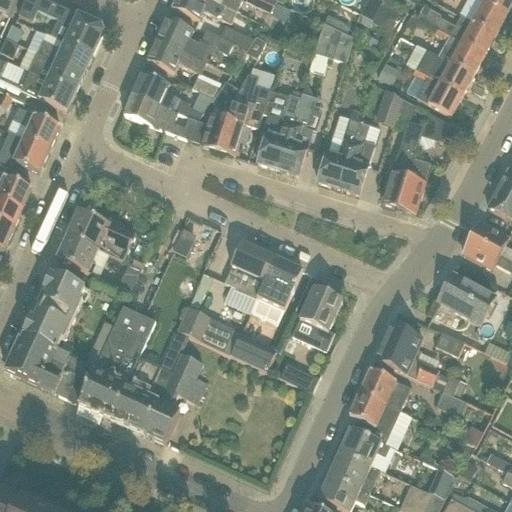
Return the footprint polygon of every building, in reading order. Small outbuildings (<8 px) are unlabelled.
[(10,21),(19,0),(0,0),(0,20),(2,17),(10,21)] [(38,15),(49,20),(72,30),(65,47),(93,61),(104,36),(104,35),(102,30),(102,29),(37,0),(28,0),(20,19),(34,25),(38,15)] [(232,27),(234,22),(237,15),(203,0),(177,0),(172,12),(199,23),(204,14),(232,27)] [(203,0),(237,15),(243,3),(235,0),(203,0)] [(248,0),(246,6),(272,17),(277,7),(278,4),(269,0),(248,0)] [(397,19),(381,10),(383,5),(373,0),(371,0),(359,24),(370,31),(374,24),(390,33),(397,19)] [(511,0),(487,0),(484,6),(507,19),(511,7),(511,0)] [(484,6),(473,27),(496,39),(507,19),(484,6)] [(291,14),(277,7),(272,17),(272,18),(287,25),(291,14)] [(456,44),(485,60),(496,39),(473,27),(463,21),(461,20),(456,29),(441,22),(442,19),(424,10),(418,21),(417,22),(420,24),(447,38),(448,34),(458,40),(456,44)] [(417,22),(418,21),(412,19),(407,28),(415,32),(420,24),(417,22)] [(327,29),(347,38),(351,30),(331,20),(327,29)] [(207,66),(209,67),(212,61),(217,63),(220,54),(229,59),(234,49),(235,47),(222,41),(208,34),(201,48),(190,44),(195,35),(167,22),(158,43),(207,66)] [(347,38),(327,29),(325,27),(315,57),(347,67),(355,43),(347,38)] [(24,34),(14,29),(7,44),(17,48),(18,48),(24,34)] [(235,47),(234,49),(246,54),(253,43),(227,31),(222,41),(235,47)] [(85,79),(93,61),(65,47),(37,34),(28,53),(38,58),(85,79)] [(310,56),(317,40),(304,34),(297,50),(310,56)] [(473,80),(485,60),(456,44),(458,40),(448,34),(447,38),(450,40),(439,60),(438,61),(473,80)] [(379,44),(366,38),(362,46),(375,52),(379,44)] [(256,62),(265,45),(257,41),(255,44),(253,43),(246,54),(247,55),(246,57),(256,62)] [(178,69),(201,79),(207,66),(158,43),(148,65),(175,77),(178,69)] [(7,44),(2,57),(14,62),(20,48),(18,48),(17,48),(7,44)] [(414,78),(422,83),(426,75),(437,80),(434,85),(462,100),(473,80),(438,61),(439,60),(427,54),(414,78)] [(38,58),(30,77),(76,98),(85,79),(38,58)] [(0,96),(3,98),(12,102),(18,89),(1,81),(8,67),(0,63),(0,96)] [(393,89),(401,74),(386,66),(378,82),(393,89)] [(18,89),(25,75),(19,72),(8,67),(1,81),(18,89)] [(25,75),(18,89),(12,102),(24,107),(28,99),(67,117),(76,98),(30,77),(25,75)] [(417,102),(451,121),(462,100),(434,85),(437,80),(426,75),(422,83),(426,85),(417,102)] [(170,88),(143,76),(133,98),(178,118),(179,117),(190,122),(200,126),(205,116),(190,110),(191,108),(166,97),(170,88)] [(234,106),(218,155),(235,160),(245,130),(258,134),(272,94),(258,90),(260,82),(249,79),(240,96),(239,95),(234,106)] [(220,92),(197,82),(192,93),(214,102),(220,92)] [(303,96),(302,97),(316,102),(306,85),(303,96)] [(234,106),(239,95),(240,94),(225,86),(212,107),(216,108),(209,129),(203,148),(202,150),(218,155),(234,106)] [(300,104),(302,97),(303,96),(295,94),(293,101),(290,100),(289,101),(286,111),(282,123),(268,120),(262,138),(267,139),(258,168),(278,174),(300,104)] [(386,95),(376,126),(395,132),(404,105),(386,95)] [(302,97),(300,104),(278,174),(299,181),(315,134),(309,131),(318,102),(316,102),(302,97)] [(0,109),(7,113),(12,102),(3,98),(0,104),(0,109)] [(133,98),(124,119),(190,145),(200,126),(190,122),(186,132),(174,127),(178,118),(133,98)] [(9,135),(25,142),(24,143),(50,155),(61,131),(19,113),(9,135)] [(318,187),(339,193),(361,126),(362,127),(364,116),(354,113),(344,144),(334,140),(318,187)] [(449,128),(430,118),(426,130),(425,130),(422,140),(443,147),(449,128)] [(209,129),(200,126),(190,145),(203,148),(209,129)] [(339,193),(359,200),(376,149),(365,146),(370,130),(362,127),(361,126),(339,193)] [(409,126),(382,207),(398,213),(415,163),(422,140),(425,130),(409,126)] [(14,166),(39,178),(50,155),(24,143),(14,166)] [(398,213),(415,218),(425,186),(431,168),(415,163),(398,213)] [(511,176),(509,175),(499,194),(511,200),(511,176)] [(0,202),(23,213),(32,193),(0,178),(0,202)] [(511,200),(499,194),(489,213),(511,225),(511,200)] [(0,226),(14,233),(23,213),(0,202),(0,226)] [(82,216),(90,220),(94,210),(86,206),(82,216)] [(124,266),(125,264),(135,241),(80,216),(68,241),(98,256),(98,255),(122,265),(124,266)] [(0,253),(4,255),(14,233),(0,226),(0,253)] [(509,244),(480,228),(472,243),(511,264),(511,252),(506,250),(509,244)] [(68,241),(58,264),(92,279),(96,269),(93,268),(98,256),(68,241)] [(511,264),(472,243),(464,259),(493,274),(496,268),(511,276),(511,264)] [(275,262),(242,247),(231,270),(232,271),(225,287),(232,290),(224,305),(251,317),(252,315),(275,262)] [(133,269),(141,272),(145,265),(136,261),(133,269)] [(279,327),(303,275),(275,262),(252,315),(279,327)] [(85,293),(51,278),(23,340),(57,356),(62,344),(64,344),(82,305),(80,305),(85,293)] [(481,329),(486,319),(496,301),(453,278),(438,306),(481,329)] [(129,298),(132,292),(121,286),(118,292),(129,298)] [(342,306),(314,293),(292,341),(326,357),(335,338),(329,335),(342,306)] [(79,409),(111,423),(139,363),(156,325),(127,312),(124,311),(115,330),(95,373),(79,409)] [(231,359),(241,338),(234,335),(235,332),(194,314),(188,311),(177,334),(189,340),(231,359)] [(105,326),(86,369),(87,369),(95,373),(115,330),(105,326)] [(460,404),(467,387),(451,380),(450,381),(418,366),(422,357),(417,355),(423,342),(392,329),(375,365),(443,397),(460,404)] [(189,340),(177,334),(170,352),(182,357),(189,340)] [(436,351),(459,361),(465,347),(442,336),(436,351)] [(241,338),(231,359),(268,376),(278,354),(241,338)] [(10,378),(54,398),(68,404),(78,379),(82,381),(87,369),(86,369),(57,356),(23,340),(8,371),(9,372),(11,377),(10,378)] [(502,363),(511,368),(511,356),(506,354),(502,363)] [(144,438),(166,449),(180,418),(172,414),(178,401),(196,409),(206,388),(196,383),(203,369),(180,359),(172,376),(144,438)] [(161,371),(161,372),(139,363),(111,423),(144,438),(172,376),(161,371)] [(313,398),(320,383),(287,368),(280,383),(313,398)] [(78,379),(68,404),(79,409),(95,373),(87,369),(82,381),(78,379)] [(411,393),(371,374),(360,398),(401,416),(402,416),(411,393)] [(461,421),(467,407),(460,404),(443,397),(438,411),(461,421)] [(360,398),(350,421),(358,424),(353,434),(382,447),(399,454),(404,442),(413,421),(402,416),(401,416),(360,398)] [(397,454),(382,447),(353,434),(350,433),(350,434),(340,457),(379,475),(386,478),(397,454)] [(330,479),(361,494),(367,482),(375,486),(379,475),(340,457),(330,479)] [(511,467),(491,457),(487,466),(508,477),(508,476),(511,478),(511,467)] [(432,470),(435,464),(422,458),(419,464),(432,470)] [(471,483),(478,471),(468,466),(462,478),(471,483)] [(468,489),(470,484),(459,478),(457,484),(468,489)] [(318,503),(318,504),(337,511),(353,511),(356,505),(364,509),(369,498),(361,494),(330,479),(319,503),(318,503)] [(59,511),(60,511),(62,508),(43,499),(41,504),(27,497),(29,493),(26,492),(28,489),(25,483),(19,480),(13,482),(12,485),(9,484),(0,503),(0,511),(59,511)] [(412,511),(421,493),(411,488),(400,511),(412,511)] [(425,511),(432,498),(428,496),(421,493),(412,511),(425,511)] [(465,501),(456,497),(452,504),(467,511),(488,511),(470,501),(465,501)] [(441,511),(446,504),(432,498),(425,511),(441,511)]
